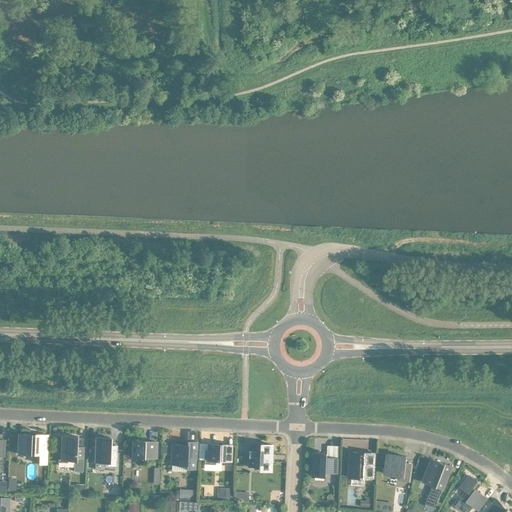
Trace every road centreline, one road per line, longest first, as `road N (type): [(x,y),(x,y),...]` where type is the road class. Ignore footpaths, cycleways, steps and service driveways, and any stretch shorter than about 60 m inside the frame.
road 1 (residential): [(296,427),(0,414)]
road 2 (residential): [(511,486),(475,459),(418,435),(296,427)]
road 3 (unclassified): [(301,283),(311,263),(338,251),(511,269)]
road 4 (primary): [(177,341),(0,334)]
road 5 (primary): [(511,346),(367,348)]
